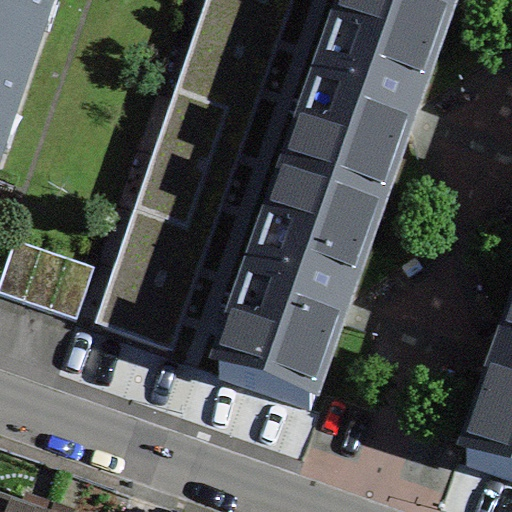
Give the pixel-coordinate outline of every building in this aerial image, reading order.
[(0,0),(0,156),(52,0),(0,0)] [(209,0),(96,328),(171,354),(183,318),(200,270),(222,204),(239,156),(262,92),(279,43),(293,0),(209,0)] [(454,0),(356,0),(224,381),(312,411),(454,0)] [(94,273),(95,271),(16,243),(0,287),(0,296),(76,323),(77,321),(94,273)] [(511,341),(468,464),(511,480),(511,341)] [(29,511),(0,501),(0,511),(29,511)]
